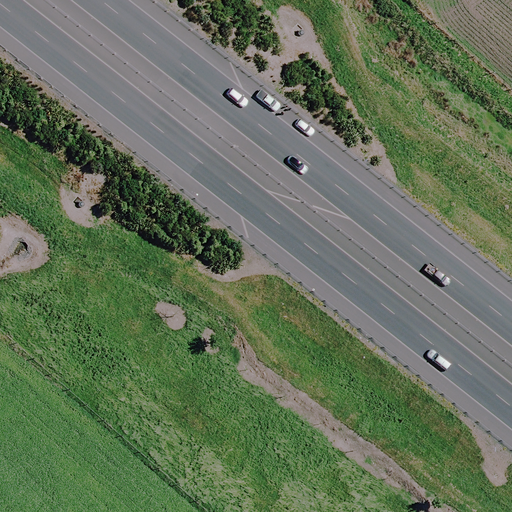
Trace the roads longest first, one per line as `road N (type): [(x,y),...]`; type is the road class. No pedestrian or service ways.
road 1 (motorway): [(511,419),(0,0)]
road 2 (motorway): [(110,0),(511,334)]
